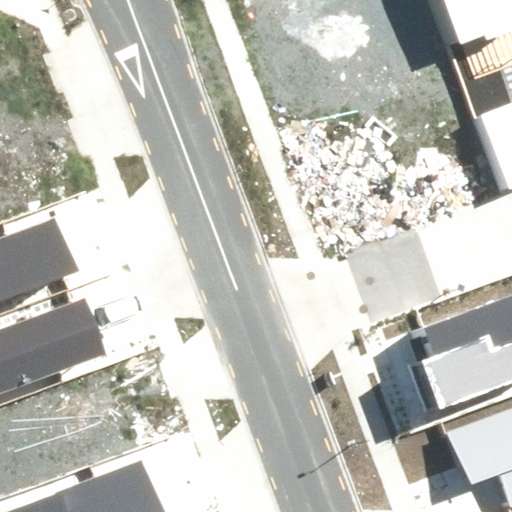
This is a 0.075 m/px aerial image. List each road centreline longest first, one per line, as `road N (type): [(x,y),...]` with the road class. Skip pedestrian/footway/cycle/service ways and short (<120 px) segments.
road 1 (residential): [(232,313),(117,0)]
road 2 (residential): [(232,313),(511,214)]
road 3 (residential): [(306,511),(232,313)]
